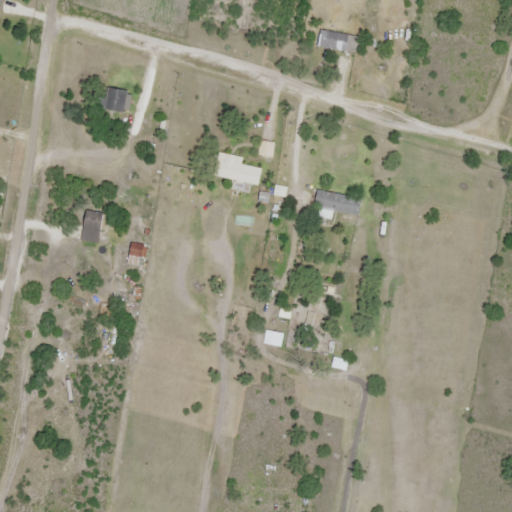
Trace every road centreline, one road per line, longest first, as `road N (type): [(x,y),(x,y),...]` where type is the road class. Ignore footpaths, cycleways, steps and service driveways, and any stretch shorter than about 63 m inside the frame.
road 1 (residential): [(48,17),(511,151)]
road 2 (residential): [(0,246),(50,0)]
